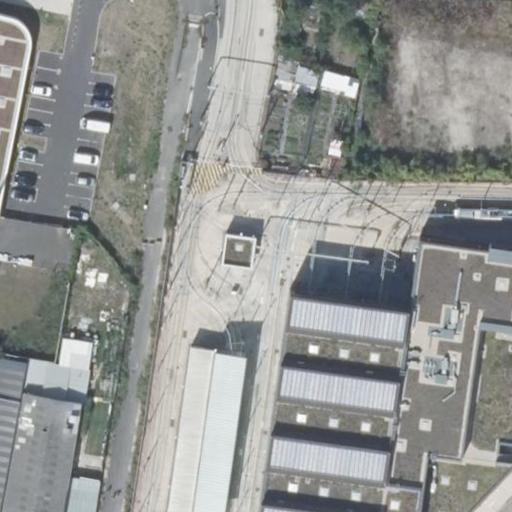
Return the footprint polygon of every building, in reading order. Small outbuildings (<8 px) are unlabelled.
[(148,166),(170,0),(141,0),(120,162),(148,166)] [(0,203),(32,48),(32,43),(32,40),(31,36),(30,34),(29,31),(27,28),(25,25),(22,22),(20,20),(16,19),(12,17),(0,14),(0,203)] [(317,84),(320,69),(299,65),(296,80),(317,84)] [(225,232),(224,263),(253,265),(255,233),(225,232)] [(465,511),(511,464),(511,459),(494,457),(497,436),(511,437),(511,246),(418,234),(410,300),(381,296),(347,291),(309,286),(284,282),(253,511),(465,511)] [(36,267),(33,278),(61,286),(64,275),(36,267)] [(224,511),(247,354),(230,351),(192,346),(168,511),(224,511)] [(0,356),(0,396),(23,401),(25,393),(28,376),(30,362),(0,356)] [(87,386),(90,368),(60,363),(31,358),(30,362),(28,376),(87,386)] [(2,511),(65,511),(84,404),(25,393),(23,401),(2,511)] [(0,511),(2,511),(23,401),(0,396),(0,511)]
